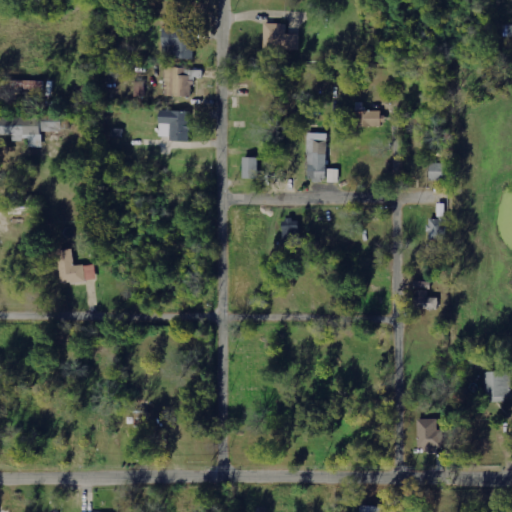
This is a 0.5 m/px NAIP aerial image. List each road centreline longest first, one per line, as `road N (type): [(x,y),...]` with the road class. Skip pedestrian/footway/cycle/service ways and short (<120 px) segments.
road 1 (residential): [(511,472),(0,473)]
road 2 (residential): [(227,473),(230,0)]
road 3 (residential): [(412,511),(399,316),(400,95)]
road 4 (residential): [(399,316),(0,313)]
road 5 (residential): [(230,196),(443,195)]
